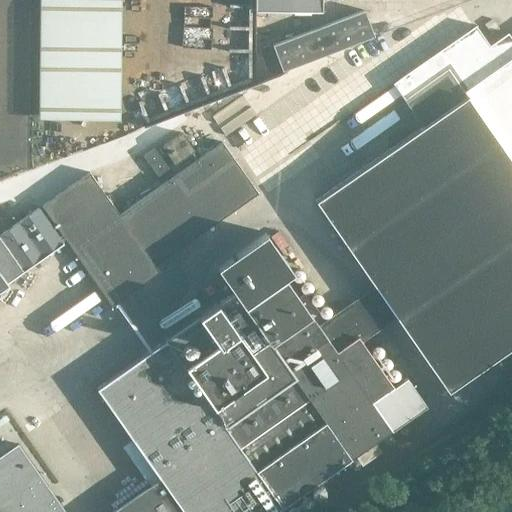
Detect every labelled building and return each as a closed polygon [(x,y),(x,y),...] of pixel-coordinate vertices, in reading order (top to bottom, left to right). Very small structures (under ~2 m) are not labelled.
[(0,0),(0,176),(27,166),(28,0),(0,0)] [(244,29),(244,0),(213,0),(212,32),(184,31),(184,52),(210,53),(210,65),(240,66),(241,29),(244,29)] [(254,0),(254,10),(320,10),(319,0),(254,0)] [(123,6),(43,5),(42,125),(122,126),(123,6)] [(281,71),(372,37),(363,12),(271,46),(281,71)] [(422,125),(313,202),(372,287),(394,318),(433,374),(464,380),(499,355),(511,346),(511,40),(506,32),(489,45),(475,25),(393,83),(422,125)] [(268,29),(247,31),(248,57),(270,56),(268,29)] [(369,52),(260,105),(275,134),(383,81),(369,52)] [(181,132),(162,145),(174,162),(192,149),(181,132)] [(41,207),(110,308),(158,274),(154,268),(258,196),(222,145),(118,216),(89,174),(41,207)] [(153,146),(142,154),(155,174),(167,166),(153,146)] [(0,284),(60,242),(38,209),(0,235),(0,284)] [(274,511),(350,460),(349,459),(425,406),(405,377),(392,387),(357,337),(369,328),(351,302),(317,326),(284,279),(293,272),(265,233),(216,267),(234,293),(217,305),(216,304),(197,317),(198,318),(97,389),(131,439),(121,446),(149,486),(110,511),(274,511)] [(0,511),(65,511),(18,444),(0,456),(0,511)]
